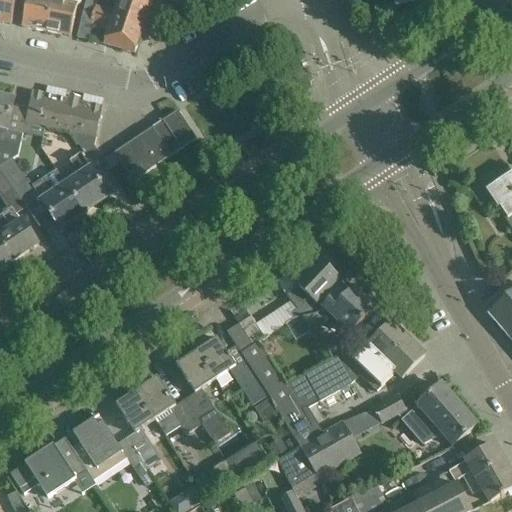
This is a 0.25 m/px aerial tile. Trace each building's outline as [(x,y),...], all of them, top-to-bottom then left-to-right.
[(0,0),(0,23),(11,26),(15,0),(0,0)] [(47,33),(53,0),(26,0),(21,28),(47,33)] [(53,0),(47,33),(71,38),(77,7),(81,3),(81,0),(53,0)] [(142,32),(149,10),(119,0),(118,0),(114,13),(96,7),(98,2),(90,0),(86,0),(83,13),(95,16),(142,32)] [(119,0),(149,10),(152,0),(119,0)] [(134,55),(142,32),(95,16),(83,13),(75,39),(86,42),(91,26),(108,31),(103,46),(134,55)] [(28,110),(25,123),(49,128),(56,98),(32,93),(28,110)] [(0,98),(0,169),(12,162),(17,159),(25,123),(28,110),(13,107),(14,102),(0,98)] [(68,101),(56,98),(49,128),(68,131),(96,137),(101,116),(102,108),(79,103),(80,100),(69,98),(68,101)] [(196,141),(177,113),(114,155),(133,183),(196,141)] [(94,149),(96,137),(68,131),(91,165),(100,159),(94,149)] [(65,187),(82,212),(106,196),(108,199),(109,199),(90,170),(80,155),(69,163),(79,178),(65,187)] [(12,162),(0,169),(0,172),(13,193),(15,192),(23,205),(37,196),(39,199),(42,203),(41,204),(49,215),(54,222),(60,231),(61,231),(59,227),(82,212),(65,187),(52,196),(43,181),(32,188),(28,182),(26,183),(12,162)] [(0,195),(3,200),(13,193),(0,172),(0,195)] [(511,174),(511,175),(487,191),(511,228),(511,174)] [(39,199),(25,208),(40,231),(54,222),(49,215),(41,204),(42,203),(39,199)] [(12,211),(0,218),(0,245),(11,263),(38,246),(21,220),(19,221),(12,211)] [(0,270),(11,263),(0,245),(0,270)] [(276,282),(297,313),(291,316),(294,320),(301,318),(315,315),(329,301),(336,308),(350,292),(320,263),(297,287),(285,275),(276,282)] [(331,319),(350,336),(375,310),(353,289),(350,292),(336,308),(329,301),(315,315),(301,318),(294,320),(286,325),(296,341),(331,319)] [(511,293),(487,315),(511,343),(511,293)] [(252,348),(258,344),(264,340),(250,318),(238,327),(252,348)] [(296,382),(310,408),(351,386),(360,377),(377,393),(395,374),(402,380),(424,357),(391,325),(377,340),(371,334),(360,346),(353,350),(332,361),(332,362),(296,382)] [(324,434),(308,410),(310,408),(296,382),(287,387),(286,387),(285,385),(259,345),(258,344),(252,348),(238,327),(227,334),(236,348),(267,398),(268,397),(297,440),(301,447),(299,448),(299,449),(315,476),(318,481),(361,457),(342,423),(324,434)] [(325,349),(332,361),(353,350),(346,338),(325,349)] [(217,340),(196,354),(215,382),(229,373),(252,408),(267,398),(236,348),(227,354),(217,340)] [(215,382),(196,354),(176,367),(194,395),(185,401),(214,446),(230,435),(201,391),(215,382)] [(136,393),(155,422),(165,437),(179,428),(185,437),(202,427),(214,446),(185,401),(176,408),(157,380),(136,393)] [(442,388),(441,387),(417,408),(418,409),(413,413),(409,408),(404,411),(398,399),(374,411),(381,425),(396,417),(421,446),(442,436),(453,448),(476,427),(476,426),(474,427),(464,416),(466,415),(465,414),(464,415),(449,398),(450,397),(449,396),(446,399),(439,391),(442,388)] [(141,431),(155,422),(136,393),(116,407),(134,435),(125,441),(132,452),(141,465),(145,472),(161,462),(141,431)] [(125,459),(98,418),(73,435),(77,442),(70,447),(88,474),(92,481),(125,459)] [(70,447),(65,440),(11,476),(24,496),(43,484),(51,497),(87,473),(70,447)] [(284,445),(272,452),(277,461),(278,461),(289,454),(284,445)] [(256,446),(226,465),(239,484),(247,480),(269,466),(256,446)] [(504,463),(494,446),(466,462),(467,463),(450,473),(456,484),(463,480),(473,498),(483,492),(490,504),(500,498),(501,499),(504,497),(503,496),(511,490),(511,480),(502,464),(504,463)] [(292,489),(315,476),(299,449),(289,454),(278,461),(292,489)] [(141,465),(133,471),(140,481),(148,476),(145,472),(141,465)] [(239,484),(226,465),(196,483),(208,503),(239,484)] [(359,511),(470,511),(457,487),(452,490),(444,475),(413,494),(420,507),(410,511),(389,511),(377,488),(353,500),(359,511)] [(197,487),(169,504),(173,511),(189,511),(206,502),(197,487)] [(303,511),(293,492),(279,500),(284,511),(303,511)] [(359,511),(353,500),(329,511),(328,511),(359,511)]
